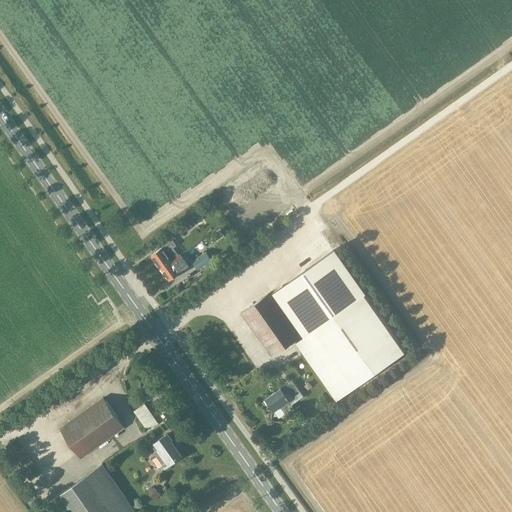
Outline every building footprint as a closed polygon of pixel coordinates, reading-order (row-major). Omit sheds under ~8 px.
[(184,223),(172,231),(177,237),(189,229),(184,223)] [(160,268),(178,255),(172,247),(176,244),(173,240),(151,255),(160,268)] [(304,336),(364,293),(332,249),(272,291),(304,336)] [(198,269),(212,260),(206,252),(193,261),(198,269)] [(189,266),(185,261),(180,254),(178,255),(160,268),(169,280),(189,266)] [(271,356),(301,335),(270,292),(241,313),(271,356)] [(304,336),(296,342),(336,399),(404,351),(403,350),(405,348),(368,295),(366,296),(364,293),(304,336)] [(280,388),(265,399),(273,410),(287,401),(290,405),(303,397),(294,384),(282,392),(280,388)] [(81,457),(124,427),(103,397),(60,428),(81,457)] [(148,430),(158,423),(144,403),(134,411),(148,430)] [(164,468),(181,455),(171,441),(172,440),(167,433),(154,442),(155,444),(152,446),(156,451),(153,452),(164,468)] [(29,479),(39,472),(16,439),(6,446),(29,479)] [(49,511),(136,511),(102,463),(44,505),(49,511)] [(144,487),(151,495),(158,488),(151,481),(144,487)]
